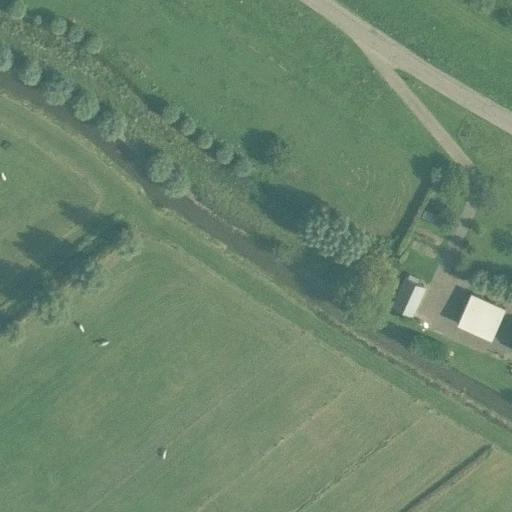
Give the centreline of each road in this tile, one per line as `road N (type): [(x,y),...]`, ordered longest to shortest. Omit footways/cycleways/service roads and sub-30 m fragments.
road 1 (track): [(0,109),(288,308),(511,443)]
road 2 (tertiary): [(511,129),(310,0)]
